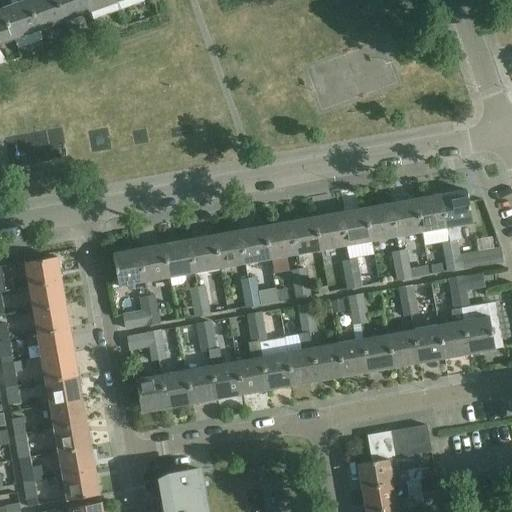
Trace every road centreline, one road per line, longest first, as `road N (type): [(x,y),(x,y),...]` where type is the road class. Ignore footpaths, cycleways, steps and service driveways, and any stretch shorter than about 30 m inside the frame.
road 1 (residential): [(89,219),(511,140)]
road 2 (residential): [(133,455),(89,219)]
road 3 (residential): [(133,455),(325,422)]
road 4 (residential): [(325,422),(511,391)]
road 5 (residential): [(511,139),(461,0)]
